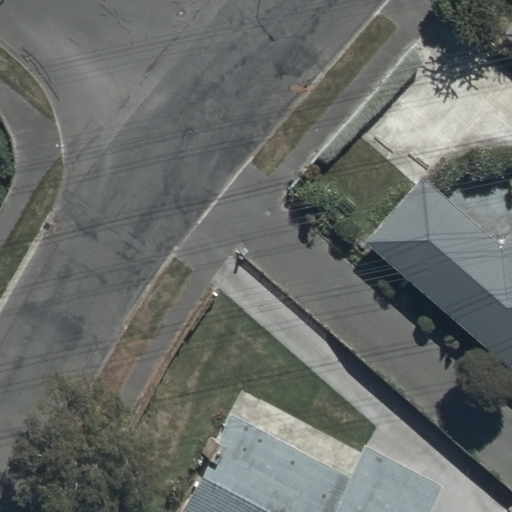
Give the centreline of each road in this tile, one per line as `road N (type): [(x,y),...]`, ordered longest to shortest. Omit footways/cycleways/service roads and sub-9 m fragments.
road 1 (residential): [(0,455),(184,127)]
road 2 (residential): [(184,127),(46,0)]
road 3 (residential): [(184,127),(297,0)]
